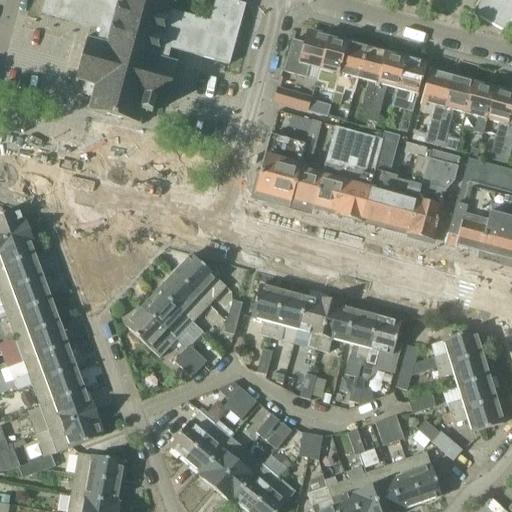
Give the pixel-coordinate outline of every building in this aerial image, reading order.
[(43,0),(40,14),(69,22),(71,17),(103,25),(98,43),(86,40),(75,79),(86,82),(82,94),(93,97),(90,111),(138,124),(142,111),(151,113),(155,100),(166,104),(177,64),(164,61),(169,43),(201,52),(200,57),(229,65),(245,5),(226,0),(215,0),(209,21),(169,10),(172,1),(168,0),(43,0)] [(505,33),(511,20),(511,0),(479,0),(472,14),(505,33)] [(292,42),(284,73),(305,79),(308,67),(319,70),(327,39),(324,38),(322,34),(315,33),(312,34),(307,33),(304,45),(292,42)] [(319,70),(315,83),(327,86),(325,91),(334,93),(347,44),(327,39),(319,70)] [(347,44),(334,93),(342,95),(344,91),(354,94),(358,80),(366,49),(347,44)] [(366,49),(358,80),(369,83),(364,101),(363,102),(361,111),(370,113),(385,54),(366,49)] [(370,113),(367,122),(376,124),(381,106),(386,88),(387,88),(396,91),(405,59),(385,54),(370,113)] [(397,91),(394,102),(404,105),(402,111),(412,113),(411,114),(412,114),(425,65),(420,64),(418,60),(412,59),(409,61),(405,59),(396,91),(397,91)] [(431,73),(420,113),(433,116),(425,144),(434,147),(435,142),(452,78),(431,73)] [(452,78),(435,142),(444,145),(453,112),(465,116),(473,84),(452,78)] [(473,84),(465,116),(477,119),(473,133),(483,136),(487,122),(495,90),(473,84)] [(311,99),(277,90),(276,90),(273,103),(315,114),(318,102),(311,100),(311,99)] [(511,94),(495,90),(487,122),(499,125),(489,161),(498,163),(511,111),(511,94)] [(511,111),(498,163),(507,166),(511,145),(511,111)] [(306,133),(303,144),(288,201),(312,207),(319,177),(307,173),(320,125),(309,122),(306,133)] [(406,134),(409,124),(401,122),(398,132),(406,134)] [(336,214),(360,221),(372,177),(374,171),(377,161),(381,143),(382,141),(334,128),(321,177),(319,177),(312,207),(336,214)] [(406,233),(429,152),(426,151),(426,150),(406,144),(404,154),(417,157),(410,183),(397,180),(397,177),(382,173),(383,170),(389,171),(398,137),(384,133),(382,141),(381,143),(377,161),(374,171),(372,177),(360,221),(384,227),(406,233)] [(287,203),(288,201),(303,144),(269,135),(253,192),(256,193),(255,194),(287,203)] [(478,152),(471,150),(469,157),(469,159),(476,161),(478,152)] [(459,159),(432,151),(430,153),(429,152),(406,233),(410,234),(410,237),(422,240),(422,237),(432,240),(445,191),(454,182),(460,160),(459,159)] [(468,160),(445,245),(447,245),(447,244),(455,247),(456,248),(457,247),(511,261),(511,171),(500,169),(487,165),(468,160)] [(0,242),(29,232),(25,224),(22,225),(17,211),(0,216),(0,242)] [(29,232),(0,242),(0,268),(34,257),(29,242),(32,241),(29,232)] [(191,256),(174,274),(209,306),(226,288),(191,256)] [(34,257),(0,268),(0,294),(43,279),(34,257)] [(174,274),(158,291),(192,323),(209,306),(174,274)] [(43,279),(0,294),(0,301),(6,318),(51,301),(43,279)] [(259,287),(251,319),(264,322),(260,337),(271,339),(283,293),(259,287)] [(158,291),(142,309),(171,337),(175,341),(179,337),(192,323),(158,291)] [(283,293),(271,339),(281,342),(285,328),(297,331),(298,331),(306,300),(283,293)] [(297,331),(293,345),(317,352),(330,302),(321,300),(320,303),(306,300),(298,331),(297,331)] [(51,301),(6,318),(14,340),(24,337),(59,324),(51,301)] [(330,302),(317,352),(328,355),(331,341),(344,344),(353,312),(339,308),(340,305),(330,302)] [(228,319),(236,321),(240,306),(232,304),(228,319)] [(142,309),(124,328),(135,337),(159,359),(175,341),(171,337),(142,309)] [(349,356),(344,376),(357,380),(362,364),(364,364),(376,318),(353,312),(344,344),(353,346),(350,357),(349,356)] [(364,364),(360,381),(365,382),(378,370),(394,374),(398,359),(392,357),(395,344),(400,325),(376,318),(364,364)] [(224,334),(232,336),(236,321),(228,319),(224,334)] [(24,337),(14,340),(23,363),(67,346),(64,337),(59,324),(24,337)] [(414,365),(411,377),(435,369),(435,370),(482,355),(474,332),(443,342),(447,355),(414,365)] [(398,359),(402,346),(395,344),(392,357),(398,359)] [(23,363),(8,368),(17,391),(31,386),(31,385),(75,369),(67,346),(23,363)] [(191,379),(199,370),(190,362),(197,355),(189,347),(174,362),(191,379)] [(399,375),(411,378),(418,351),(406,348),(399,375)] [(259,362),(268,364),(271,353),(262,350),(259,362)] [(197,355),(190,362),(199,370),(206,363),(197,355)] [(482,355),(435,370),(438,380),(452,376),(456,389),(489,379),(482,355)] [(259,362),(255,373),(265,376),(268,364),(259,362)] [(75,369),(31,385),(31,386),(39,407),(84,391),(75,369)] [(273,374),(271,381),(283,384),(285,377),(273,374)] [(305,375),(302,386),(312,389),(315,377),(305,375)] [(399,375),(395,389),(407,392),(411,378),(399,375)] [(352,391),(362,394),(363,389),(365,382),(360,381),(355,379),(352,391)] [(461,402),(447,406),(449,416),(450,416),(496,402),(489,379),(456,389),(461,402)] [(299,398),(309,401),(312,389),(302,386),(299,398)] [(240,421),(255,403),(256,403),(239,389),(232,398),(240,405),(232,414),(240,421)] [(359,405),(358,407),(374,402),(371,390),(363,389),(362,394),(360,399),(359,405)] [(39,409),(27,413),(35,435),(95,413),(92,404),(89,405),(84,391),(39,407),(39,409)] [(360,399),(362,394),(352,391),(349,403),(359,405),(360,399)] [(325,395),(322,404),(329,406),(331,397),(325,395)] [(430,396),(408,403),(412,414),(434,406),(430,396)] [(240,405),(232,398),(224,407),(232,414),(240,405)] [(496,402),(450,416),(452,423),(453,426),(467,421),(471,435),(503,425),(496,402)] [(198,412),(168,447),(185,461),(214,426),(198,412)] [(95,413),(35,435),(44,459),(51,456),(56,454),(101,438),(96,423),(98,422),(95,413)] [(263,425),(270,431),(278,422),(271,416),(263,425)] [(449,416),(442,418),(445,425),(452,423),(450,416),(449,416)] [(389,432),(399,429),(395,417),(386,420),(385,421),(389,432)] [(385,421),(375,424),(383,447),(394,443),(403,439),(399,429),(389,432),(385,421)] [(424,437),(432,428),(425,422),(417,431),(424,437)] [(263,440),(270,431),(263,425),(256,434),(263,440)] [(266,443),(275,451),(291,432),(281,425),(266,443)] [(214,426),(185,461),(200,474),(230,439),(214,426)] [(424,437),(453,462),(462,451),(441,433),(440,435),(432,428),(424,437)] [(347,434),(351,445),(360,442),(356,431),(347,434)] [(302,434),(300,446),(310,448),(312,436),(302,434)] [(322,438),(312,436),(310,448),(320,449),(322,438)] [(200,474),(198,477),(214,491),(246,452),(230,439),(200,474)] [(0,472),(18,469),(20,468),(13,450),(25,446),(23,441),(7,446),(5,441),(0,442),(0,472)] [(360,442),(351,445),(355,457),(364,453),(360,442)] [(308,459),(310,448),(300,446),(298,457),(308,459)] [(320,449),(310,448),(308,459),(318,461),(320,449)] [(246,452),(214,491),(230,505),(233,501),(262,466),(246,452)] [(425,454),(404,461),(420,504),(440,497),(425,454)] [(78,455),(74,476),(120,484),(123,463),(78,455)] [(44,459),(34,463),(39,474),(55,468),(51,456),(44,459)] [(404,461),(385,468),(401,511),(420,504),(404,461)] [(34,463),(20,468),(18,469),(22,480),(39,474),(34,463)] [(262,466),(233,501),(245,511),(249,511),(278,479),(262,466)] [(385,468),(365,475),(378,511),(400,511),(401,511),(385,468)] [(346,481),(345,481),(356,511),(378,511),(365,475),(363,475),(361,469),(346,474),(348,481),(346,481)] [(74,476),(71,495),(116,504),(120,484),(74,476)] [(333,479),(323,482),(326,488),(333,511),(356,511),(345,481),(336,485),(334,478),(333,479)] [(278,479),(249,511),(277,511),(294,493),(278,480),(278,479)] [(333,511),(326,488),(306,495),(311,511),(333,511)] [(0,504),(8,506),(10,497),(0,495),(0,504)] [(71,495),(67,511),(118,511),(120,505),(116,504),(71,495)]
